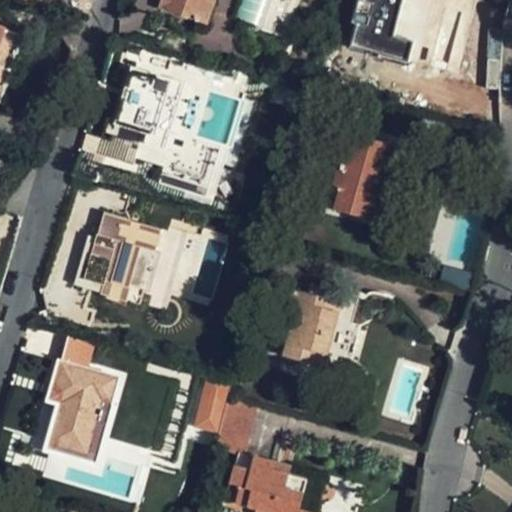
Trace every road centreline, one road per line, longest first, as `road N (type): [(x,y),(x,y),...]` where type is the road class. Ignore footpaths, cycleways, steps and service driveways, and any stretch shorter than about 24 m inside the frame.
road 1 (residential): [(108,0),(0,353)]
road 2 (residential): [(511,232),(434,511)]
